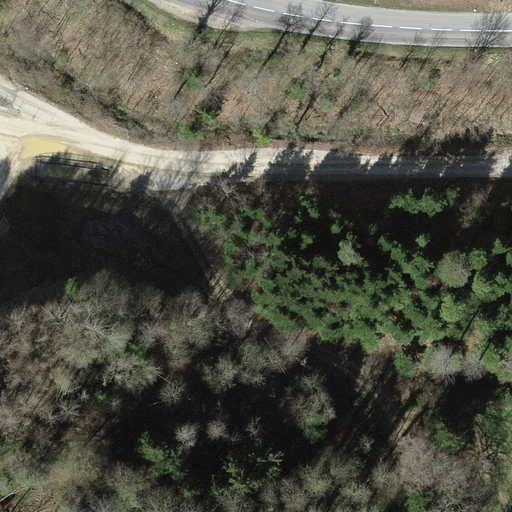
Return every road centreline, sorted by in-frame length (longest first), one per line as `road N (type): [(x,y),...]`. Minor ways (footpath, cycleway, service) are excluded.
road 1 (track): [(0,85),(130,161),(511,183)]
road 2 (track): [(155,162),(250,334),(334,364),(365,390),(442,511)]
road 3 (primary): [(228,0),(355,23),(511,30)]
